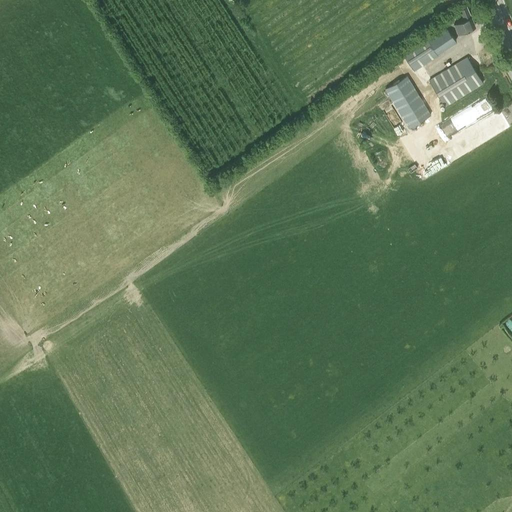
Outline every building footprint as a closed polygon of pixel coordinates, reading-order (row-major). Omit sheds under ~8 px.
[(456,40),(452,34),(475,24),(466,3),(443,20),(447,26),(427,38),(426,36),(402,52),(414,70),(437,54),(436,53),(456,40)] [(446,106),(483,82),(467,57),(430,81),(446,106)] [(386,89),(411,128),(431,115),(407,76),(386,89)] [(453,156),(511,129),(505,115),(446,141),(453,156)] [(424,177),(431,173),(426,164),(419,168),(424,177)]
